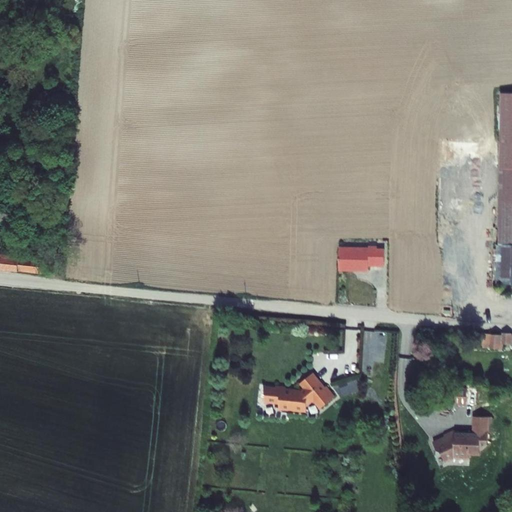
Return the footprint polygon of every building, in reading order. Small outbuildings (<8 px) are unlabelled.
[(511,169),(502,169),(502,245),(511,244),(511,169)] [(25,208),(0,206),(0,271),(44,276),(45,261),(6,257),(7,250),(0,249),(0,221),(23,224),(25,208)] [(511,282),(511,244),(502,245),(501,245),(501,283),(511,282)] [(370,270),(370,264),(386,264),(386,245),(371,245),(370,248),(341,248),(340,269),(370,270)] [(511,333),(504,333),(503,343),(511,343),(511,333)] [(327,388),(315,373),(302,383),(306,388),(303,391),(301,393),(298,389),(294,389),(293,390),(287,390),(287,387),(277,386),(277,388),(267,387),(266,402),(281,403),(281,409),(308,411),(309,405),(315,400),(322,409),(337,397),(328,386),(327,388)] [(489,416),(475,415),(474,432),(456,432),(456,429),(443,435),(444,437),(434,442),(436,448),(442,449),(445,458),(453,455),(468,456),(468,452),(478,452),(478,448),(483,448),(486,446),(487,443),(489,416)]
